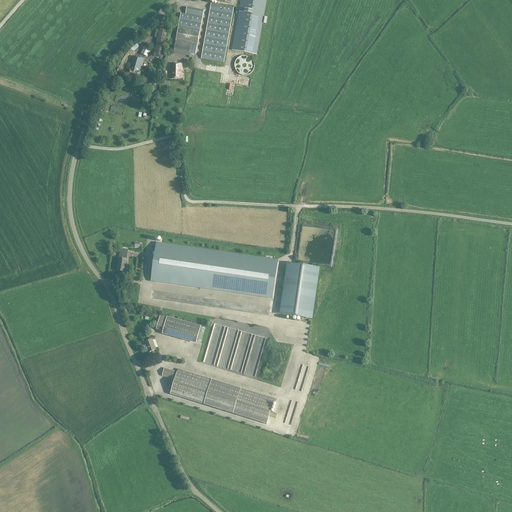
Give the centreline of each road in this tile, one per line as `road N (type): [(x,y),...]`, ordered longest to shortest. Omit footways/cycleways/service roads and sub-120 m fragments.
road 1 (unclassified): [(218,511),(181,467),(69,208),(73,162),(110,64),(172,0)]
road 2 (unknown): [(150,398),(163,359),(278,391),(288,386),(298,351),(276,310),(300,206)]
